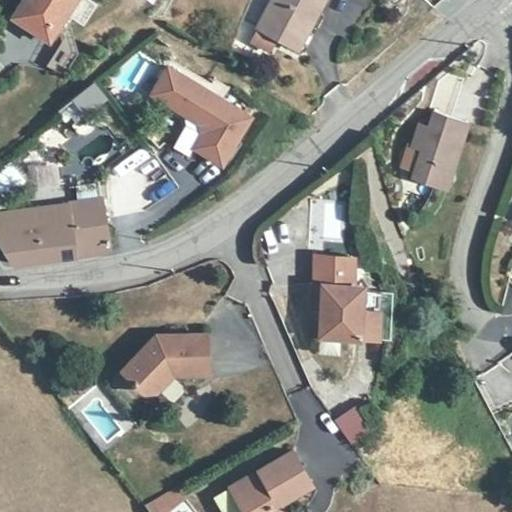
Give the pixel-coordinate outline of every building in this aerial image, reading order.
[(23,0),(13,17),(48,41),(59,24),(65,14),(73,0),(23,0)] [(90,0),(73,0),(65,14),(82,24),(96,3),(90,0)] [(323,0),(273,0),(259,28),(278,38),(296,48),(307,25),(310,27),(323,0)] [(310,27),(307,25),(296,48),(305,52),(316,30),(310,27)] [(278,38),(259,28),(250,46),(269,55),(274,46),(278,38)] [(64,38),(47,66),(65,77),(82,49),(64,38)] [(168,64),(150,94),(193,119),(185,133),(197,139),(193,146),(222,163),(251,114),(168,64)] [(82,118),(106,100),(95,87),(72,105),(82,118)] [(466,123),(431,111),(426,127),(417,124),(410,146),(419,149),(416,161),(411,177),(446,188),(466,123)] [(116,187),(137,217),(179,188),(149,145),(119,166),(128,179),(116,187)] [(419,149),(410,146),(406,157),(416,161),(419,149)] [(75,185),(75,198),(101,197),(101,184),(75,185)] [(318,199),(313,240),(343,243),(348,203),(318,199)] [(111,249),(102,200),(68,205),(0,214),(0,244),(9,257),(12,264),(111,249)] [(354,256),(314,254),(314,282),(311,282),(310,304),(321,304),(320,325),(319,334),(322,334),(321,349),(338,350),(339,335),(379,337),(380,290),(359,288),(359,284),(353,283),(354,256)] [(391,290),(380,290),(379,337),(389,338),(391,290)] [(209,372),(208,333),(164,334),(164,339),(155,342),(151,340),(122,370),(143,391),(158,390),(174,374),(209,372)] [(318,388),(298,394),(308,429),(327,423),(318,388)] [(335,421),(351,446),(375,430),(359,406),(335,421)] [(308,486),(288,451),(227,486),(242,511),(274,511),(267,499),(273,497),(279,501),(308,486)] [(176,485),(146,507),(150,511),(172,511),(188,500),(176,485)] [(284,511),(279,501),(273,497),(267,499),(274,511),(284,511)]
